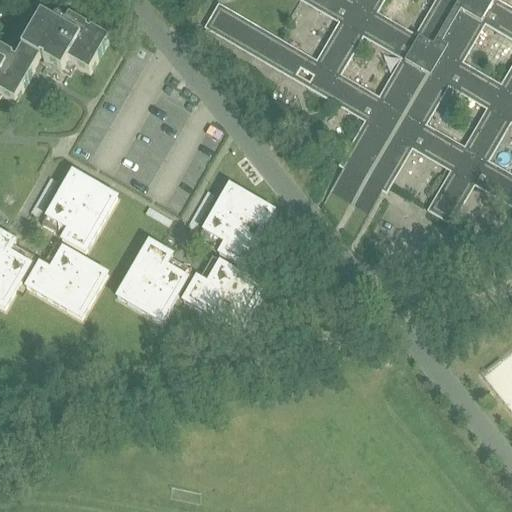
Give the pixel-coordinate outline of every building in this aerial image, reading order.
[(316,65),(317,64),(317,63),(297,52),(278,41),(277,41),(219,6),(207,27),(208,27),(296,79),(297,77),(301,71),(313,79),(310,85),(307,90),(327,102),(341,78),(342,76),(363,40),(366,35),(408,60),(406,63),(383,102),(379,100),(375,97),(349,83),(344,92),(343,93),(338,103),(372,123),(377,115),(384,120),(378,130),(370,125),(343,171),(330,194),(331,195),(349,205),(355,209),(368,216),(369,217),(382,194),(409,149),(401,144),(407,133),(415,138),(410,145),(445,165),(450,156),(451,155),(457,145),(427,128),(423,125),(445,86),(437,81),(444,71),(451,75),(447,83),(485,105),(489,108),(487,112),(465,150),(450,174),(428,214),(448,225),(471,185),(463,180),(469,170),(477,174),(473,181),(511,204),(511,177),(489,164),(485,162),(508,123),(500,118),(506,107),(511,110),(511,113),(509,119),(511,121),(511,10),(500,3),(494,0),(359,0),(357,3),(353,1),(351,0),(304,0),(346,24),(351,17),(358,21),(352,32),(344,27),(320,67),(316,65)] [(23,52),(23,53),(26,55),(39,62),(41,63),(42,62),(45,64),(44,65),(46,66),(47,67),(62,76),(65,70),(70,73),(73,68),(74,68),(76,70),(90,77),(110,43),(91,33),(90,35),(87,33),(88,31),(70,21),(69,23),(64,31),(60,29),(53,25),(52,24),(42,18),(38,26),(33,34),(29,42),(25,49),(23,52)] [(0,97),(2,98),(16,106),(33,76),(35,72),(41,63),(39,62),(26,55),(23,53),(17,62),(16,63),(13,62),(14,60),(0,52),(0,51),(0,97)] [(72,174),(62,191),(42,227),(63,239),(62,242),(86,255),(117,199),(72,174)] [(230,187),(220,205),(200,240),(221,252),(219,255),(243,269),(275,213),(230,187)] [(15,243),(14,242),(0,234),(0,308),(5,311),(35,258),(13,246),(15,243)] [(171,259),(173,256),(149,243),(117,299),(162,324),(192,271),(171,259)] [(107,275),(54,245),(42,266),(39,265),(25,288),(81,320),(107,275)] [(266,291),(239,276),(213,261),(201,282),(198,281),(185,304),(241,336),(266,291)]
